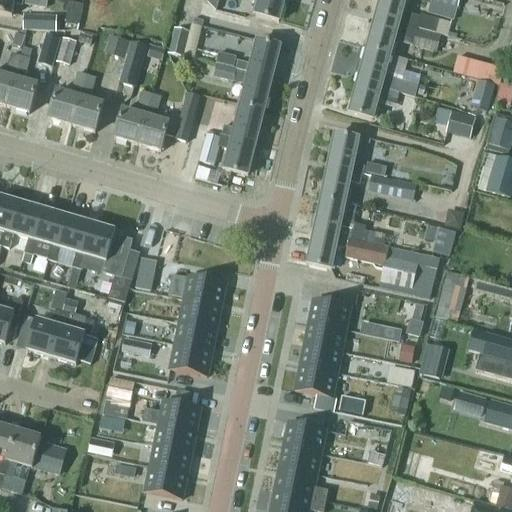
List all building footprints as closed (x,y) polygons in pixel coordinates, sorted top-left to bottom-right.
[(0,0),(0,16),(12,18),(14,6),(23,7),(23,5),(46,9),(47,0),(0,0)] [(260,0),(256,17),(279,23),(285,0),(260,0)] [(381,0),(378,12),(376,19),(384,21),(399,25),(415,29),(418,30),(445,38),(449,24),(421,16),(420,18),(402,13),(405,0),(381,0)] [(24,17),(24,31),(56,32),(56,18),(24,17)] [(374,25),(367,50),(390,57),(394,42),(395,40),(410,45),(415,29),(399,25),(384,21),(376,19),(374,25)] [(191,55),(202,57),(205,43),(247,52),(250,38),(197,27),(191,55)] [(168,56),(184,59),(190,34),(174,30),(168,56)] [(81,35),(79,43),(91,47),(93,39),(81,35)] [(38,65),(53,69),(61,40),(46,36),(38,65)] [(110,39),(107,49),(126,54),(129,45),(110,39)] [(56,64),(69,68),(76,44),(64,40),(56,64)] [(238,63),(236,72),(249,75),(264,79),(272,81),(274,75),(280,48),(257,42),(251,66),(238,63)] [(133,47),(123,84),(136,87),(146,51),(133,47)] [(360,76),(359,82),(366,85),(382,89),(399,94),(414,98),(417,87),(402,83),(405,72),(408,62),(390,57),(367,50),(360,76)] [(464,54),(458,72),(505,88),(511,70),(464,54)] [(13,57),(9,70),(17,72),(21,59),(13,57)] [(21,59),(17,72),(26,75),(30,62),(22,59),(21,59)] [(216,67),(214,77),(233,82),(233,81),(236,72),(216,67)] [(0,76),(0,106),(7,109),(17,72),(9,70),(6,78),(0,76)] [(17,72),(7,109),(30,116),(38,87),(24,83),(26,75),(17,72)] [(236,72),(233,81),(246,85),(241,107),(264,113),(271,87),(272,81),(264,79),(249,75),(236,72)] [(79,76),(75,89),(84,92),(88,78),(79,76)] [(88,78),(84,92),(93,94),(96,81),(88,78)] [(357,89),(350,115),(373,121),(377,104),(380,97),(397,101),(399,94),(382,89),(366,85),(359,82),(357,89)] [(58,93),(50,121),(73,128),(84,92),(75,89),(73,97),(58,93)] [(84,92),(73,128),(96,135),(105,106),(90,102),(93,94),(84,92)] [(144,94),(141,108),(149,110),(153,97),(144,94)] [(187,95),(174,141),(187,145),(200,99),(187,95)] [(153,97),(149,110),(158,113),(162,99),(153,97)] [(193,129),(214,135),(223,104),(201,98),(193,129)] [(124,112),(116,140),(139,147),(149,110),(141,108),(140,107),(137,116),(124,112)] [(225,127),(222,137),(248,143),(256,145),(258,139),(264,113),(241,107),(235,130),(225,127)] [(149,110),(139,147),(162,153),(170,125),(156,121),(158,113),(149,110)] [(446,135),(470,141),(476,120),(452,114),(446,135)] [(496,121),(489,147),(504,152),(509,134),(511,126),(496,121)] [(200,162),(214,166),(219,148),(221,139),(207,135),(200,162)] [(330,162),(328,169),(336,170),(362,176),(364,167),(354,165),(359,141),(335,136),(330,162)] [(222,137),(219,148),(230,151),(225,172),(248,178),(254,151),(256,145),(248,143),(222,137)] [(478,191),(511,200),(511,162),(488,156),(478,191)] [(367,164),(365,174),(385,178),(387,169),(367,164)] [(327,175),(321,201),(345,206),(350,183),(360,186),(362,176),(336,170),(328,169),(327,175)] [(404,185),(373,178),(370,192),(412,201),(415,187),(404,185)] [(0,248),(4,234),(11,236),(20,205),(0,198),(0,248)] [(316,227),(315,233),(322,235),(338,238),(349,241),(363,244),(365,233),(366,228),(352,225),(356,208),(345,206),(321,201),(316,227)] [(0,248),(0,249),(0,270),(4,271),(10,250),(24,254),(28,241),(35,243),(44,212),(20,205),(11,236),(4,234),(0,248)] [(24,254),(22,263),(31,266),(34,258),(48,262),(52,248),(58,250),(68,219),(44,212),(35,243),(28,241),(24,254)] [(48,262),(48,263),(57,265),(71,270),(76,255),(82,257),(91,226),(68,219),(58,250),(52,248),(48,262)] [(73,270),(68,288),(76,290),(82,269),(121,281),(122,280),(131,249),(133,242),(114,237),(115,233),(91,226),(82,257),(76,255),(71,270),(73,270)] [(432,228),(426,251),(447,256),(452,231),(439,228),(439,230),(432,228)] [(313,240),(308,266),(331,271),(336,248),(347,250),(345,259),(384,268),(379,290),(430,301),(440,262),(349,241),(338,238),(322,235),(315,233),(313,240)] [(141,260),(138,276),(154,279),(157,263),(141,260)] [(222,310),(227,286),(190,278),(185,302),(222,310)] [(448,284),(445,310),(464,312),(468,287),(448,284)] [(0,345),(6,347),(15,317),(20,318),(24,303),(16,301),(11,315),(0,311),(0,345)] [(180,326),(217,334),(222,310),(185,302),(180,326)] [(313,302),(309,327),(346,334),(351,310),(313,302)] [(27,353),(53,362),(63,331),(69,332),(73,318),(55,312),(51,327),(36,322),(27,353)] [(412,322),(408,336),(419,339),(422,325),(412,322)] [(53,362),(55,362),(78,369),(87,338),(92,340),(97,325),(88,323),(83,337),(69,333),(69,332),(63,331),(53,362)] [(180,326),(176,347),(213,355),(217,334),(180,326)] [(309,327),(304,348),(341,355),(346,334),(309,327)] [(362,327),(360,336),(399,344),(401,335),(362,327)] [(480,357),(476,374),(511,384),(511,345),(473,335),(468,354),(480,357)] [(425,375),(447,379),(453,349),(430,345),(425,375)] [(170,371),(208,379),(213,355),(176,347),(170,371)] [(304,348),(300,369),(337,376),(341,355),(304,348)] [(300,369),(295,393),(332,401),(337,376),(300,369)] [(111,379),(107,398),(130,404),(135,385),(111,379)] [(397,390),(395,399),(408,402),(410,393),(397,390)] [(455,409),(470,413),(475,397),(460,392),(455,409)] [(484,425),(511,433),(511,408),(490,402),(484,425)] [(164,404),(159,428),(196,435),(201,411),(164,404)] [(289,425),(284,449),(321,457),(326,432),(289,425)] [(0,460),(1,461),(8,463),(17,433),(0,427),(0,460)] [(159,428),(155,449),(192,457),(196,435),(159,428)] [(1,461),(0,465),(0,476),(5,478),(1,491),(22,497),(26,484),(14,480),(18,466),(31,470),(32,470),(33,467),(60,475),(67,452),(40,444),(41,439),(40,439),(40,440),(17,433),(8,463),(1,461)] [(91,441),(88,452),(100,455),(103,443),(91,441)] [(155,449),(151,470),(188,478),(192,457),(155,449)] [(284,449),(279,470),(317,478),(321,457),(284,449)] [(511,461),(503,459),(500,472),(511,475),(511,461)] [(151,470),(146,495),(183,502),(188,478),(151,470)] [(279,470),(275,494),(312,502),(326,504),(328,493),(314,490),(317,478),(279,470)] [(412,511),(418,492),(399,486),(391,511),(412,511)] [(275,494),(270,511),(324,511),(326,504),(312,502),(275,494)] [(511,499),(501,497),(497,508),(510,511),(511,511),(511,508),(511,499)]
